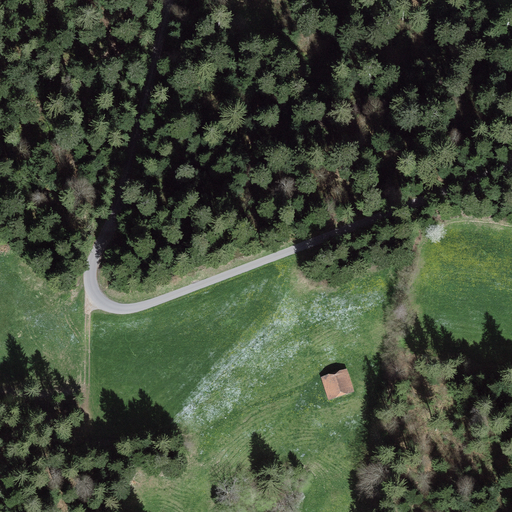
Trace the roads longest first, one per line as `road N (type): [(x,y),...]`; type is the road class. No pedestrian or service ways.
road 1 (track): [(169,0),(98,263),(95,280),(106,304),(142,304),(185,290),(511,171)]
road 2 (track): [(337,365),(205,429),(97,441),(89,438),(86,411),(98,295)]
